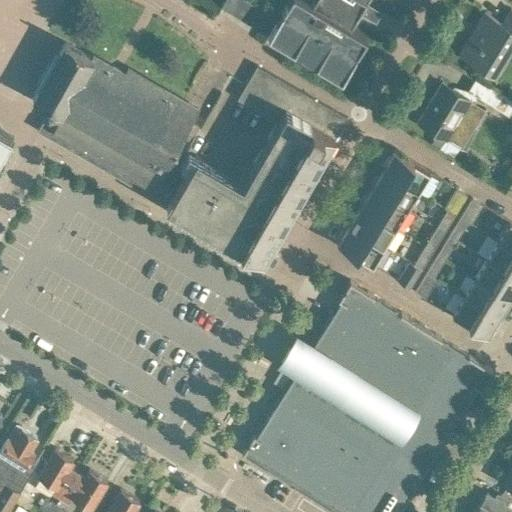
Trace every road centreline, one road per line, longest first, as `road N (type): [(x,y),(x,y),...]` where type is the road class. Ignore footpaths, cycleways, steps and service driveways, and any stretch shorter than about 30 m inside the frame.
road 1 (residential): [(268,511),(0,342)]
road 2 (residential): [(164,0),(359,113)]
road 3 (residential): [(497,353),(365,272)]
road 4 (residential): [(359,113),(427,0)]
road 5 (residential): [(511,404),(443,511)]
road 6 (residential): [(299,219),(359,113)]
